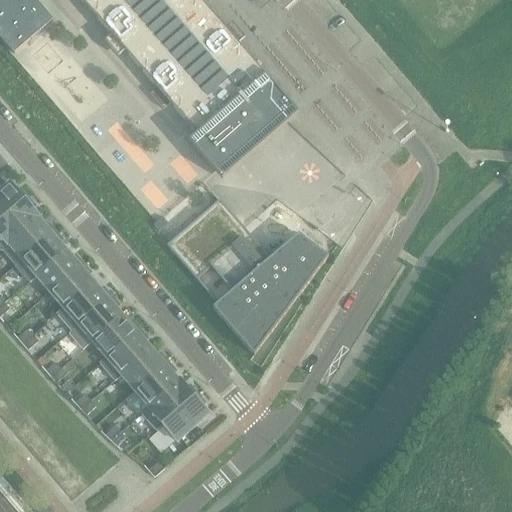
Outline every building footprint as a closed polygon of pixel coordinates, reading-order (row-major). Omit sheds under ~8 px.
[(0,0),(0,38),(14,55),(53,22),(33,0),(0,0)] [(78,0),(111,37),(104,43),(118,59),(124,53),(156,90),(150,95),(163,111),(170,105),(187,125),(197,136),(188,143),(222,182),(289,124),(296,118),(298,116),(292,108),(238,46),(245,40),(231,25),(225,31),(200,2),(198,0),(78,0)] [(0,222),(27,199),(20,190),(16,193),(9,185),(0,192),(0,222)] [(0,251),(38,219),(32,211),(35,209),(27,199),(0,222),(0,251)] [(167,247),(166,248),(196,282),(211,270),(231,294),(217,306),(212,310),(253,357),(254,358),(298,300),(328,259),(298,236),(272,258),(270,261),(264,254),(243,230),(219,202),(218,203),(167,247)] [(281,216),(275,207),(270,216),(261,223),(272,228),(278,238),(282,227),(291,219),(281,216)] [(15,267),(55,233),(47,224),(44,227),(38,220),(39,220),(38,219),(0,251),(0,252),(0,253),(1,252),(15,267)] [(29,284),(65,252),(59,245),(63,242),(55,233),(15,267),(29,284)] [(49,295),(83,266),(75,257),(72,260),(65,252),(29,284),(30,285),(36,279),(49,295)] [(57,316),(94,285),(87,278),(91,275),(83,266),(49,295),(62,310),(56,316),(57,316)] [(71,333),(111,298),(103,289),(100,292),(94,285),(57,316),(71,333)] [(92,344),(122,318),(116,310),(119,307),(111,298),(71,333),(72,334),(78,328),(92,344)] [(4,305),(0,308),(0,319),(9,311),(4,305)] [(100,366),(140,331),(132,322),(129,325),(122,318),(92,344),(105,360),(99,365),(100,366)] [(114,382),(150,351),(144,343),(148,340),(140,331),(100,366),(114,382)] [(17,339),(17,340),(22,346),(32,338),(27,332),(18,339),(17,339)] [(32,338),(22,346),(28,353),(29,352),(28,352),(37,344),(32,338)] [(134,393),(168,364),(160,355),(157,358),(150,351),(114,382),(115,383),(121,378),(134,393)] [(141,416),(180,383),(179,382),(178,383),(172,376),(176,373),(168,364),(134,393),(147,409),(140,415),(141,416)] [(51,379),(61,371),(55,365),(46,372),(45,373),(51,379)] [(57,385),(66,377),(61,371),(51,379),(56,386),(57,385)] [(155,432),(197,396),(189,387),(186,390),(180,383),(141,416),(155,432)] [(177,444),(209,416),(201,408),(205,405),(197,396),(155,432),(156,433),(162,428),(177,444)] [(81,411),(90,403),(85,397),(76,405),(75,405),(81,411)] [(87,417),(96,409),(90,403),(81,411),(86,418),(87,417)] [(112,444),(120,434),(114,428),(106,437),(105,437),(112,444)] [(118,448),(126,439),(120,434),(112,444),(117,449),(118,448)] [(154,479),(164,471),(158,464),(149,472),(148,471),(148,472),(154,479)]
